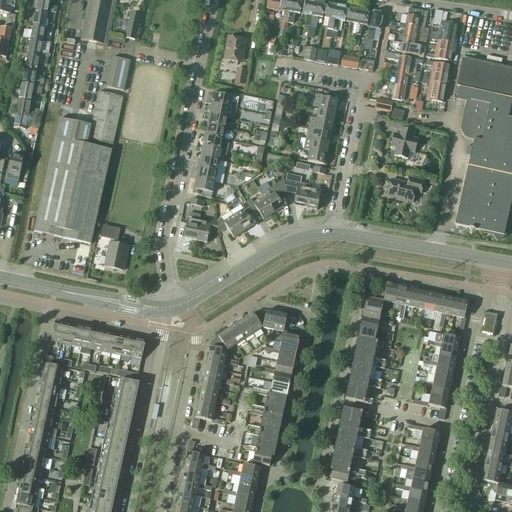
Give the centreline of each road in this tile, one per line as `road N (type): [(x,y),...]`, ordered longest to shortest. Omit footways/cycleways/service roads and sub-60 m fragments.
road 1 (residential): [(172,307),(162,241),(212,0)]
road 2 (residential): [(495,291),(476,317),(439,502)]
road 3 (residential): [(464,507),(502,322),(495,291)]
road 4 (residential): [(162,511),(197,332),(172,307)]
road 5 (residential): [(172,307),(126,511)]
road 6 (tertiary): [(331,233),(281,245),(172,307)]
road 7 (tertiary): [(172,307),(0,277)]
road 8 (residential): [(331,233),(365,78),(352,75)]
road 9 (tertiary): [(500,261),(331,233)]
